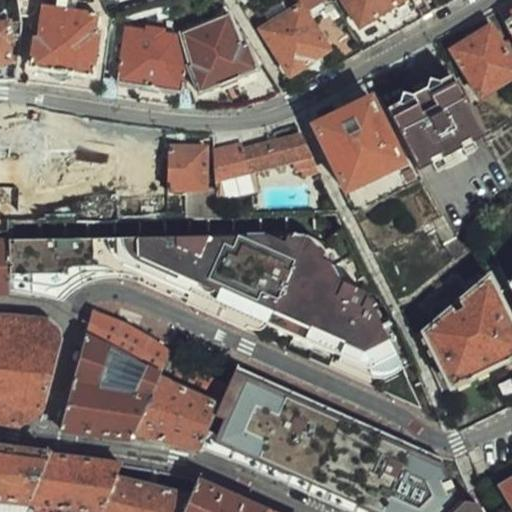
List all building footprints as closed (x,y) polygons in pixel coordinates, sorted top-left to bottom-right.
[(390,8),(403,30),(424,18),(413,0),(343,0),(360,26),(390,8)] [(437,0),(443,8),(456,0),(437,0)] [(270,12),(276,20),(293,9),(288,1),(270,12)] [(155,19),(173,16),(170,2),(152,7),(155,19)] [(301,4),(293,9),(276,20),(262,29),(291,74),(311,61),(310,60),(328,48),(301,4)] [(98,15),(43,7),(39,37),(34,37),(30,66),(94,76),(102,31),(96,30),(98,15)] [(231,14),(183,32),(194,62),(191,63),(202,91),(248,73),(261,100),(285,93),(268,65),(258,69),(248,42),(242,44),(231,14)] [(10,22),(0,23),(0,62),(10,61),(7,41),(13,40),(10,22)] [(141,30),(127,29),(119,83),(169,89),(175,34),(160,32),(161,28),(142,26),(141,30)] [(511,62),(492,27),(452,49),(479,96),(511,76),(511,62)] [(420,168),(486,132),(451,72),(388,106),(420,168)] [(370,97),(313,125),(320,139),(346,189),(402,161),(370,97)] [(0,124),(0,150),(37,148),(38,127),(24,125),(11,124),(0,124)] [(37,148),(75,146),(75,132),(38,127),(37,148)] [(293,160),(311,153),(300,129),(252,150),(217,154),(218,173),(215,173),(215,181),(244,173),(285,163),(293,160)] [(170,190),(184,190),(205,190),(205,146),(169,147),(170,190)] [(303,175),(320,170),(311,153),(293,160),(297,171),(300,170),(303,175)] [(244,173),(215,181),(216,190),(216,198),(249,189),(244,173)] [(184,190),(185,217),(217,216),(216,198),(216,190),(205,190),(184,190)] [(10,194),(10,217),(35,216),(35,194),(10,194)] [(207,234),(10,239),(11,242),(11,290),(60,299),(62,297),(63,296),(64,294),(66,293),(68,291),(71,289),(74,287),(76,285),(79,283),(81,282),(83,280),(86,279),(89,278),(93,277),(98,275),(103,274),(110,273),(115,273),(121,273),(125,273),(131,274),(136,275),(140,277),(378,381),(403,368),(363,288),(327,272),(332,261),(322,257),(325,250),(288,234),(285,240),(268,233),(262,244),(238,233),(233,246),(207,234)] [(238,233),(207,234),(233,246),(238,233)] [(268,233),(238,233),(262,244),(268,233)] [(0,291),(11,291),(11,290),(11,242),(0,241),(0,291)] [(511,321),(490,276),(431,326),(459,384),(511,357),(511,321)] [(119,319),(106,314),(93,309),(61,428),(133,439),(135,432),(165,365),(171,351),(165,346),(154,338),(143,331),(131,325),(119,319)] [(15,318),(0,317),(0,419),(21,422),(41,407),(58,345),(58,341),(58,336),(56,333),(54,329),(52,326),(48,323),(44,321),(42,320),(15,318)] [(175,370),(165,365),(135,432),(200,448),(230,380),(178,363),(175,370)] [(462,461),(237,364),(230,380),(200,448),(245,465),(281,481),(282,478),(291,481),(289,484),(291,485),(295,476),(317,478),(337,487),(351,501),(347,510),(348,510),(349,508),(358,511),(452,511),(477,486),(462,461)] [(403,368),(378,381),(418,398),(403,368)] [(0,511),(22,511),(49,453),(0,446),(0,511)] [(22,511),(97,511),(113,476),(119,463),(49,453),(22,511)] [(181,511),(189,495),(113,476),(97,511),(181,511)] [(295,476),(291,485),(347,510),(351,501),(337,487),(317,478),(295,476)] [(263,511),(265,509),(255,505),(226,492),(197,478),(189,495),(181,511),(263,511)] [(511,511),(511,479),(495,491),(507,511),(511,511)] [(490,511),(480,488),(455,511),(490,511)]
